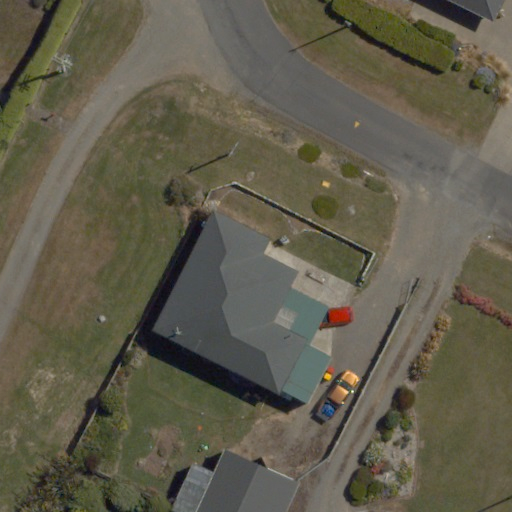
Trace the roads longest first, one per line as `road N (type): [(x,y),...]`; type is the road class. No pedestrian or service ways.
road 1 (unclassified): [(236,22),(190,28),(145,54),(101,111),(0,320)]
road 2 (residential): [(236,22),(286,82),(511,199)]
